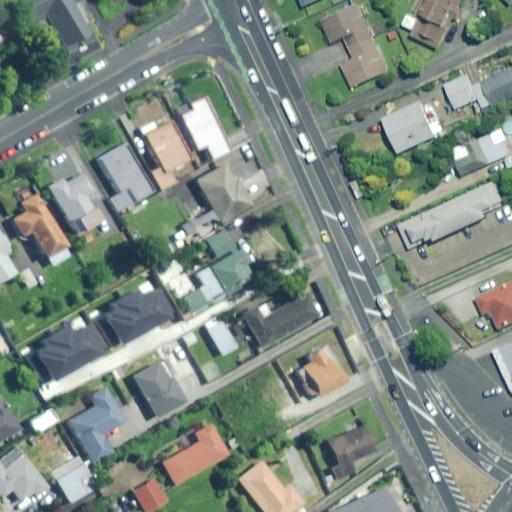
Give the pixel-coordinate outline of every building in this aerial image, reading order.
[(21,0),(35,25),(45,20),(60,47),(64,54),(88,40),(81,25),(90,21),(80,0),(79,0),(21,0)] [(298,0),(303,9),(322,0),(298,0)] [(462,0),(422,0),(413,18),(407,15),(401,26),(412,32),(409,37),(437,51),(462,0)] [(388,73),(357,6),(320,23),(331,45),(343,40),(353,61),(341,67),(351,89),(388,73)] [(454,111),(477,101),(486,120),(494,116),(491,108),(511,98),(511,77),(509,70),(471,86),(466,74),(442,85),(454,111)] [(228,151),(203,95),(185,103),(188,109),(177,114),(194,152),(203,148),(209,160),(228,151)] [(429,125),(419,104),(381,121),(397,155),(442,134),(437,122),(429,125)] [(167,172),(189,160),(168,120),(154,127),(151,122),(138,129),(141,134),(139,135),(157,168),(148,173),(157,191),(172,183),(167,172)] [(448,149),(451,154),(462,178),(509,156),(502,142),(506,141),(501,130),(466,147),(464,142),(448,149)] [(123,208),(125,211),(131,208),(129,205),(151,192),(122,143),(94,159),(114,194),(106,199),(114,213),(123,208)] [(230,181),(220,165),(191,181),(208,211),(191,220),(195,227),(208,220),(216,223),(247,205),(233,179),(230,181)] [(89,192),(79,174),(61,183),(59,179),(44,188),(64,224),(65,223),(71,234),(94,221),(80,197),(89,192)] [(502,203),(493,183),(397,227),(409,251),(433,240),(434,243),(487,219),(484,212),(502,203)] [(62,247),(32,194),(15,204),(20,212),(7,220),(18,238),(25,234),(41,260),(43,258),(48,267),(65,257),(60,248),(62,247)] [(120,233),(110,214),(91,224),(100,243),(120,233)] [(192,232),(186,221),(178,226),(184,237),(192,232)] [(203,241),(213,259),(231,249),(220,231),(203,241)] [(0,279),(10,274),(0,256),(6,253),(0,243),(0,279)] [(236,250),(192,275),(199,287),(194,289),(201,301),(217,292),(220,297),(241,285),(252,279),(236,250)] [(34,284),(25,269),(17,274),(25,289),(34,284)] [(511,282),(475,298),(483,317),(490,314),(497,331),(511,324),(511,282)] [(115,346),(116,348),(166,319),(165,317),(172,313),(158,288),(150,292),(150,293),(147,295),(145,291),(136,296),(133,290),(108,304),(111,310),(103,315),(105,318),(103,319),(94,324),(109,349),(115,346)] [(178,298),(187,314),(203,306),(194,290),(178,298)] [(316,316),(302,293),(259,317),(253,306),(238,315),(258,350),(316,316)] [(218,322),(204,330),(219,357),(234,348),(218,322)] [(46,383),(47,384),(97,356),(96,354),(103,349),(89,324),(81,329),(78,331),(76,328),(67,333),(64,327),(39,341),(42,347),(34,351),(36,355),(34,356),(34,355),(25,360),(40,386),(46,383)] [(511,343),(494,352),(511,392),(511,391),(511,343)] [(298,368),(299,370),(293,373),(300,384),(300,385),(307,397),(312,394),(316,401),(344,384),(335,370),(331,372),(323,358),(322,359),(317,350),(303,358),(307,364),(298,368)] [(165,379),(155,362),(128,377),(152,420),(184,403),(169,377),(165,379)] [(191,368),(181,374),(189,389),(199,383),(191,368)] [(121,419),(103,387),(86,396),(92,407),(65,422),(89,466),(111,454),(101,436),(119,426),(121,419)] [(0,441),(19,431),(0,397),(0,441)] [(54,421),(48,411),(26,424),(32,435),(54,421)] [(225,457),(207,425),(190,435),(195,443),(157,463),(170,487),(225,457)] [(373,453),(361,426),(324,442),(334,466),(328,469),(333,482),(353,473),(349,463),(373,453)] [(232,439),(226,443),(229,449),(236,446),(232,439)] [(45,489),(13,448),(0,458),(0,498),(8,492),(17,504),(28,494),(32,499),(45,489)] [(93,488),(75,457),(48,473),(52,481),(51,481),(65,505),(93,488)] [(280,490),(258,462),(234,480),(258,511),(290,511),(301,504),(286,486),(280,490)] [(146,511),(164,502),(151,480),(129,492),(140,511),(146,511)] [(392,511),(381,488),(329,511),(392,511)]
